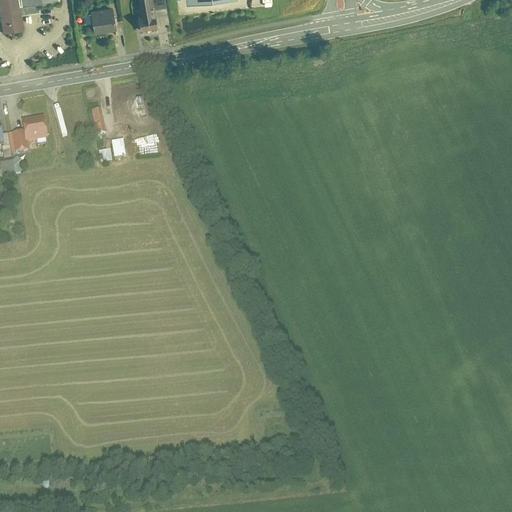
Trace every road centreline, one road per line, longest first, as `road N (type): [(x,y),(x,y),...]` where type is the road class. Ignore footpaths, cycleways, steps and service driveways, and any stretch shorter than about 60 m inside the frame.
road 1 (tertiary): [(0,91),(186,57)]
road 2 (tertiary): [(334,24),(186,57)]
road 3 (tertiary): [(186,57),(335,35)]
